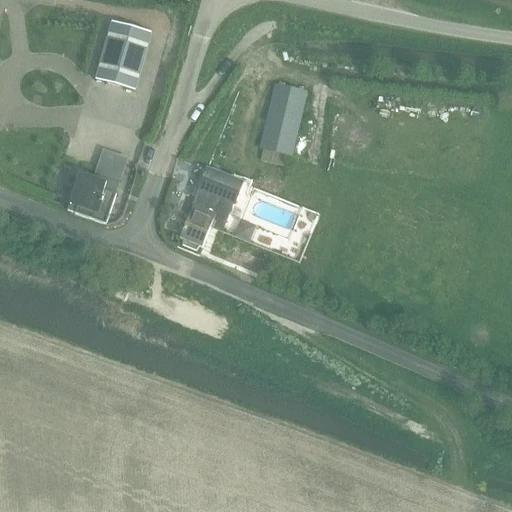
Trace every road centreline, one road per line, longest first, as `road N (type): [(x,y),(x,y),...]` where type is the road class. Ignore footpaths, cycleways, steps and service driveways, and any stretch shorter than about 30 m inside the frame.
road 1 (unclassified): [(511,406),(135,250)]
road 2 (track): [(465,488),(462,429),(247,294)]
road 3 (unclassified): [(135,250),(209,0)]
road 4 (unclassified): [(511,39),(310,0)]
road 5 (unclassified): [(0,200),(135,250)]
